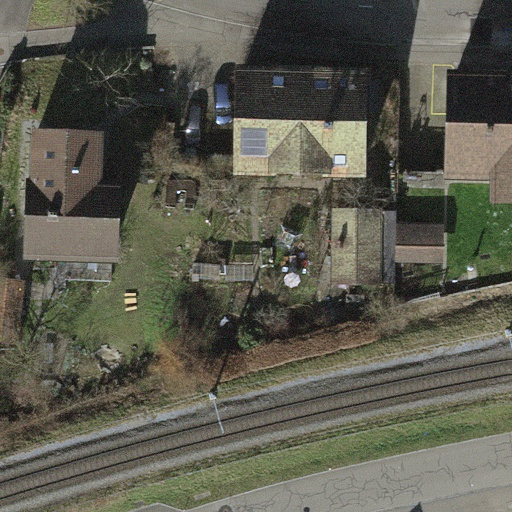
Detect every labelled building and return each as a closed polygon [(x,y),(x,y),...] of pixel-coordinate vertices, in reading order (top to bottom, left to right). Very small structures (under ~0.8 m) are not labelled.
[(244,70),(244,176),(381,176),(381,70),(244,70)] [(511,74),(456,74),(454,182),(495,183),(495,201),(511,200),(511,74)] [(43,131),(36,263),(132,268),(136,189),(115,188),(118,135),(43,131)] [(399,214),(327,214),(327,288),(345,288),(345,311),(387,311),(387,288),(399,288),(399,263),(399,227),(399,214)] [(446,227),(399,227),(399,263),(446,263),(446,227)]
